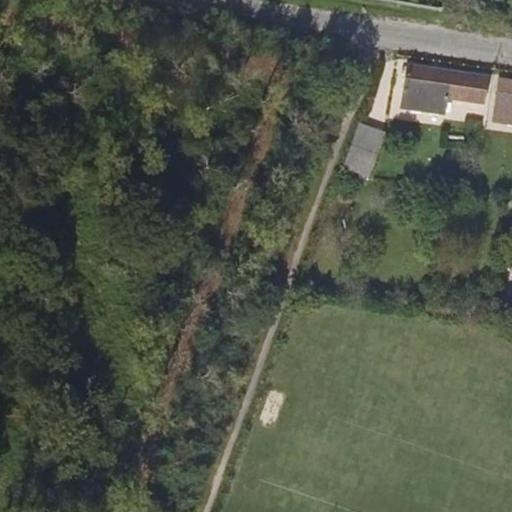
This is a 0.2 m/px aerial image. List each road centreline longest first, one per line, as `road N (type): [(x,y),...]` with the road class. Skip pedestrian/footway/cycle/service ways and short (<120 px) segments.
road 1 (track): [(381,34),(209,511)]
road 2 (unclassified): [(186,0),(511,51)]
